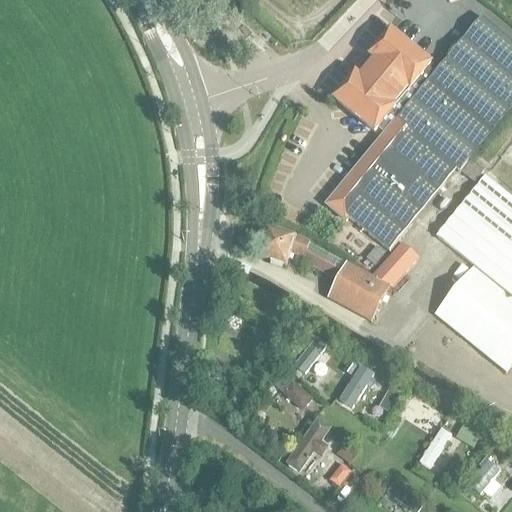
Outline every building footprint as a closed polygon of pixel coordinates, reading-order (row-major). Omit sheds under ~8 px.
[(375,61),(360,80),(356,76),(335,100),(375,133),(391,113),(399,119),(397,122),(406,129),(356,189),(354,188),(336,209),(389,253),(407,232),(405,231),(455,171),(460,175),(477,153),(475,152),(511,108),(511,44),(482,19),(464,40),(466,42),(437,76),(428,68),(431,65),(391,33),(371,57),(375,61)] [(464,174),(474,182),(483,172),(472,164),(464,174)] [(511,298),(511,199),(486,178),(438,239),(511,298)] [(310,242),(296,238),(267,229),(257,258),(287,267),(290,256),(304,260),(303,264),(339,283),(329,301),(371,323),(390,288),(393,290),(419,260),(402,245),(372,278),(348,266),(348,265),(309,243),(310,242)] [(511,365),(511,300),(473,269),(435,316),(505,374),(511,365)]
